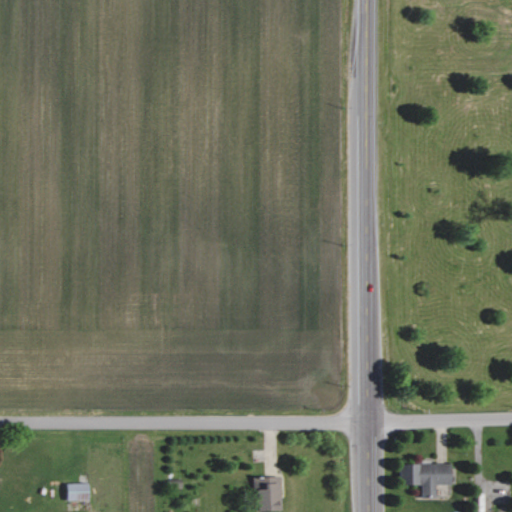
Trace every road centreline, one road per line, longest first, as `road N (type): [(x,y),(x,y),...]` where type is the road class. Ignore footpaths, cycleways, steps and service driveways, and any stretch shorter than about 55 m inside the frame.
road 1 (tertiary): [(0,424),(511,421)]
road 2 (primary): [(368,424),(367,0)]
